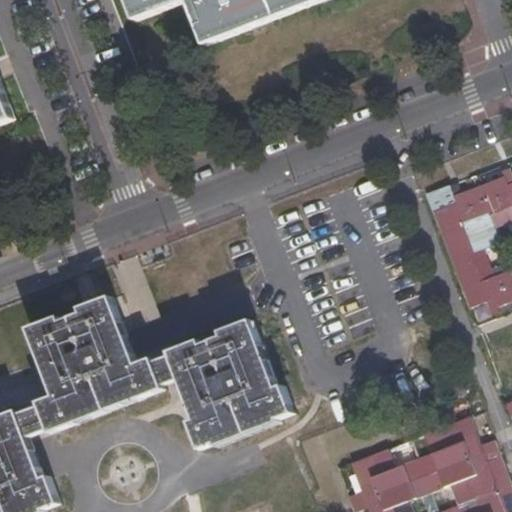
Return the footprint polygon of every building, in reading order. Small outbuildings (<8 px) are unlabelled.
[(192,0),(210,45),(326,0),(133,0),(142,20),(192,0)] [(0,126),(16,120),(0,78),(0,126)] [(511,185),(510,186),(507,179),(462,195),(455,198),(451,188),(441,192),(428,196),(449,254),(472,310),(496,301),(511,302),(511,301),(511,185)] [(462,195),(459,185),(451,188),(455,198),(462,195)] [(59,399),(44,405),(45,409),(53,431),(55,436),(169,392),(167,387),(158,364),(157,361),(142,367),(115,300),(87,310),(89,315),(65,325),(63,319),(33,331),(59,399)] [(204,343),(174,354),(175,358),(184,379),(201,422),(195,425),(205,452),(221,445),(223,449),(285,425),(284,420),(298,414),(288,389),(281,391),(256,323),(226,335),(227,340),(206,348),(204,343)] [(184,379),(175,358),(158,364),(167,387),(184,379)] [(53,431),(45,409),(22,418),(31,440),(53,431)] [(0,511),(49,511),(50,511),(64,506),(54,479),(47,482),(31,440),(22,418),(21,414),(0,421),(0,511)] [(509,511),(491,463),(504,458),(497,440),(484,445),(474,418),(439,432),(445,447),(447,451),(398,469),(391,450),(354,464),(357,473),(364,492),(357,494),(352,497),(358,511),(362,511),(371,510),(371,511),(509,511)] [(432,452),(445,447),(439,432),(426,437),(432,452)] [(357,494),(364,492),(357,473),(350,476),(357,494)]
